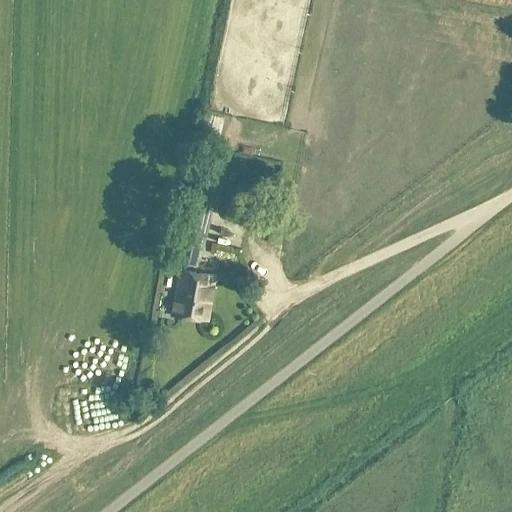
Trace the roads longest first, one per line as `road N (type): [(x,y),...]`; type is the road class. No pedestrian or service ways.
road 1 (unclassified): [(106,511),(511,191)]
road 2 (track): [(0,509),(41,477),(162,412),(280,307),(284,292)]
